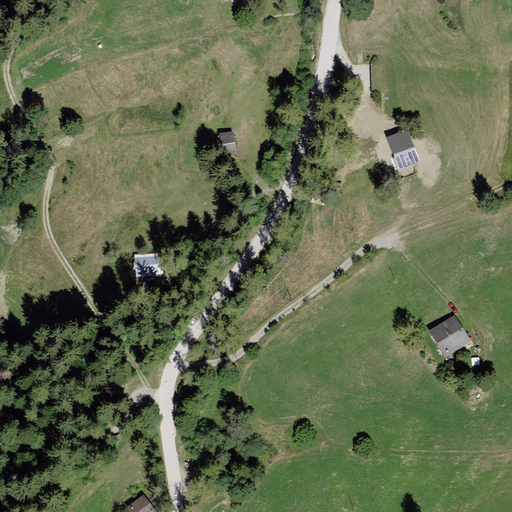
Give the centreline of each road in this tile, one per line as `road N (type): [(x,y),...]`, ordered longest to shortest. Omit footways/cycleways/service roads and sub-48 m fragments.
road 1 (unclassified): [(173,511),(163,395),(175,353),(282,204),(320,103),(334,0)]
road 2 (track): [(163,395),(144,386),(101,327),(41,224),(44,158),(4,73),(21,0)]
